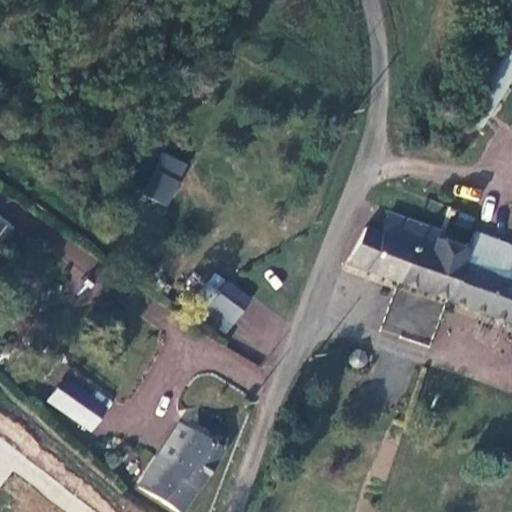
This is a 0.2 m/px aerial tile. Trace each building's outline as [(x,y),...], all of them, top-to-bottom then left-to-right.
[(441,110),(478,130),(511,68),(511,34),(490,22),(441,110)] [(168,207),(188,163),(162,151),(142,195),(168,207)] [(346,261),(398,279),(418,223),(388,213),(380,231),(364,224),(346,261)] [(0,217),(0,246),(14,229),(0,217)] [(398,279),(447,297),(465,247),(435,238),(437,230),(418,223),(398,279)] [(447,297),(511,321),(511,243),(472,228),(465,247),(447,297)] [(80,294),(97,256),(61,240),(44,279),(80,294)] [(204,303),(228,320),(245,296),(223,282),(216,290),(203,281),(193,294),(204,303)] [(217,341),(228,320),(204,303),(191,321),(217,341)] [(351,356),(351,360),(368,361),(368,356),(367,352),(364,351),(356,351),(353,353),(351,356)] [(328,376),(334,360),(313,353),(307,369),(328,376)] [(367,365),(368,361),(351,360),(352,365),(354,368),(358,369),(363,369),(367,365)] [(86,426),(102,406),(63,375),(47,395),(86,426)] [(218,448),(190,428),(167,460),(156,453),(137,481),(175,508),(218,448)]
